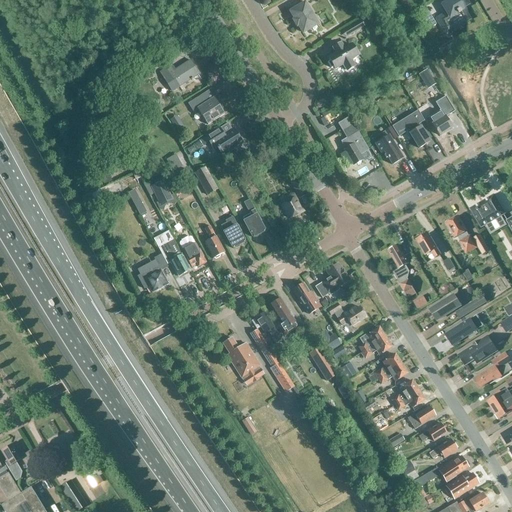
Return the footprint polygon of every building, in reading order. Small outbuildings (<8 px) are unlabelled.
[(466,0),(450,0),(443,5),(448,14),(442,18),(450,31),(469,19),(463,8),(469,5),(466,0)] [(303,33),(317,24),(305,3),(290,12),(293,18),(292,19),(296,26),(298,25),(303,33)] [(431,16),(424,21),(428,29),(436,24),(431,16)] [(361,21),(352,27),(356,33),(365,28),(361,21)] [(330,61),(327,63),(331,68),(334,67),(335,69),(342,65),(346,71),(354,67),(350,60),(357,56),(351,45),(344,50),(341,46),(334,50),(336,54),(329,59),(330,61)] [(199,74),(190,60),(172,72),(169,67),(160,73),(173,92),(199,74)] [(200,96),(188,104),(193,111),(197,108),(208,125),(224,114),(214,97),(205,103),(204,102),(201,97),(200,96)] [(452,128),(445,116),(454,111),(447,97),(441,101),(443,103),(434,108),(440,119),(432,124),(439,136),(447,131),(446,130),(450,127),(450,128),(452,128)] [(430,141),(422,128),(421,126),(419,127),(418,124),(425,120),(418,110),(392,125),(398,136),(409,129),(411,132),(409,133),(418,148),(430,141)] [(338,123),(338,124),(339,126),(342,131),(353,125),(349,117),(338,124),(338,123)] [(243,143),(233,128),(222,136),(218,130),(206,137),(218,157),(222,155),(225,153),(226,154),(235,148),(235,149),(241,145),(241,144),(243,143)] [(382,138),(383,139),(375,144),(381,153),(384,151),(392,165),(403,158),(395,145),(394,145),(392,141),(397,138),(391,128),(386,131),(388,134),(382,138)] [(361,161),(362,160),(359,155),(368,150),(361,139),(362,139),(357,131),(340,142),(345,149),(344,150),(347,155),(342,158),(347,166),(352,163),(354,165),(355,164),(357,166),(360,163),(361,161)] [(199,141),(192,145),(195,150),(202,146),(199,141)] [(141,147),(130,153),(133,160),(145,154),(141,147)] [(205,167),(195,173),(207,195),(218,189),(205,167)] [(177,197),(191,189),(185,177),(170,185),(177,197)] [(297,178),(290,181),(299,198),(306,194),(297,178)] [(155,194),(165,188),(162,183),(152,188),(155,194)] [(165,188),(155,194),(160,205),(167,201),(168,202),(172,200),(165,188)] [(135,203),(142,200),(136,190),(129,193),(135,203)] [(301,205),(299,206),(292,194),(284,198),(287,203),(282,206),(289,219),(294,216),(295,217),(304,212),(301,205)] [(497,195),(474,209),(485,227),(508,213),(497,195)] [(249,200),(243,203),(249,213),(250,212),(255,210),(249,200)] [(141,204),(136,206),(140,215),(146,212),(141,204)] [(253,217),(244,221),(253,238),(255,236),(257,237),(259,236),(260,233),(264,231),(259,221),(262,220),(258,214),(255,209),(255,210),(250,212),(253,217)] [(221,225),(224,232),(233,248),(235,247),(236,248),(240,246),(240,244),(244,242),(239,232),(241,231),(238,224),(237,225),(233,216),(225,220),(226,222),(221,225)] [(458,217),(447,223),(452,232),(451,233),(455,239),(458,237),(467,253),(476,248),(470,239),(471,238),(458,217)] [(210,240),(204,243),(213,259),(214,258),(216,259),(219,257),(219,255),(224,253),(216,237),(215,237),(209,226),(204,229),(210,240)] [(441,255),(428,234),(417,240),(426,255),(432,252),(436,258),(441,255)] [(491,250),(482,235),(474,239),(483,255),(491,250)] [(182,251),(191,267),(196,265),(197,267),(206,263),(203,258),(204,257),(200,250),(199,250),(196,244),(195,244),(192,237),(189,237),(188,238),(187,237),(181,240),(181,241),(180,242),(179,244),(183,251),(182,251)] [(173,240),(159,247),(161,251),(167,262),(171,260),(179,276),(184,274),(188,274),(189,271),(190,271),(181,255),(173,240)] [(409,264),(399,245),(389,251),(389,250),(387,251),(387,252),(389,251),(397,266),(391,269),(408,299),(417,294),(409,281),(408,279),(409,272),(406,266),(409,264)] [(140,275),(137,277),(144,291),(149,288),(152,293),(168,284),(161,271),(168,267),(161,254),(154,258),(158,266),(140,275)] [(456,268),(450,259),(445,262),(451,271),(456,268)] [(327,271),(330,276),(315,286),(322,298),(329,293),(329,294),(339,288),(338,288),(349,281),(345,275),(346,274),(344,271),(342,271),(338,263),(327,271)] [(309,293),(303,283),(293,290),(309,314),(320,307),(311,292),(309,293)] [(430,311),(437,321),(461,306),(454,295),(430,311)] [(329,296),(320,301),(324,308),(333,302),(329,296)] [(460,318),(486,301),(483,296),(457,313),(460,318)] [(296,323),(290,314),(280,298),(279,299),(276,298),(274,300),(273,302),(269,305),(280,322),(276,325),(281,333),(285,330),(287,334),(297,327),(295,324),(296,323)] [(351,326),(366,317),(359,307),(356,310),(354,306),(343,313),(337,304),(327,310),(330,315),(334,313),(341,324),(348,320),(351,326)] [(264,312),(255,318),(264,333),(268,330),(272,337),(271,338),(274,344),(281,339),(264,312)] [(507,333),(511,329),(511,316),(501,324),(507,333)] [(446,335),(453,346),(469,336),(470,338),(477,334),(475,331),(477,330),(470,320),(446,335)] [(366,334),(359,339),(363,344),(359,347),(362,352),(385,338),(379,328),(367,336),(366,334)] [(285,392),(294,387),(257,330),(250,334),(272,367),(270,368),(285,392)] [(341,344),(335,334),(321,343),(327,353),(341,344)] [(474,346),(459,356),(465,366),(475,360),(477,364),(497,352),(488,337),(479,343),(479,344),(475,347),(474,346)] [(241,378),(260,366),(246,344),(238,348),(232,338),(223,344),(229,354),(227,356),(241,378)] [(385,338),(362,352),(366,357),(376,350),(379,355),(391,347),(385,338)] [(280,362),(287,357),(281,347),(273,352),(280,362)] [(474,380),(479,389),(493,380),(494,382),(511,371),(507,364),(511,362),(506,353),(492,362),(495,367),(488,371),(474,380)] [(337,372),(326,355),(316,361),(327,378),(337,372)] [(375,374),(378,378),(401,364),(398,360),(399,359),(397,356),(395,356),(395,355),(383,362),(386,367),(375,374)] [(347,380),(356,374),(349,364),(341,369),(347,380)] [(403,368),(401,364),(378,378),(382,384),(392,377),(395,381),(407,374),(406,372),(406,370),(405,368),(403,368)] [(375,374),(369,378),(372,382),(378,378),(375,374)] [(392,400),(395,405),(418,390),(415,387),(416,385),(414,382),(412,382),(412,381),(399,389),(402,393),(392,400)] [(501,392),(488,401),(493,411),(511,398),(511,389),(503,394),(501,392)] [(420,394),(418,390),(395,405),(398,410),(409,403),(412,408),(424,400),(423,398),(423,397),(421,394),(420,394)] [(360,391),(354,394),(361,405),(366,401),(360,391)] [(511,398),(493,411),(499,420),(507,415),(508,417),(511,414),(511,398)] [(378,405),(375,400),(364,407),(367,412),(378,405)] [(415,413),(407,418),(414,429),(421,425),(422,425),(428,421),(427,420),(435,415),(430,407),(422,412),(421,411),(416,415),(415,413)] [(250,436),(257,432),(248,417),(241,421),(250,436)] [(390,425),(387,420),(377,426),(381,431),(390,425)] [(447,433),(440,423),(419,436),(423,441),(430,436),(434,442),(447,433)] [(504,440),(507,445),(511,441),(511,427),(501,435),(502,436),(501,438),(503,440),(504,440)] [(406,439),(403,434),(390,442),(393,448),(406,439)] [(451,439),(429,453),(433,458),(441,453),(444,458),(457,450),(451,439)] [(52,446),(47,449),(54,461),(59,458),(60,461),(66,458),(65,455),(69,452),(67,449),(75,445),(72,440),(65,444),(63,440),(58,443),(56,440),(51,443),(52,446)] [(21,472),(16,463),(21,460),(12,445),(11,446),(9,445),(7,447),(7,448),(1,451),(7,461),(4,462),(15,482),(20,479),(21,472)] [(407,461),(401,450),(393,454),(399,465),(407,461)] [(32,469),(38,465),(30,453),(24,456),(32,469)] [(437,468),(428,474),(431,480),(439,475),(443,475),(447,482),(455,477),(455,475),(468,467),(462,457),(449,465),(448,464),(438,470),(437,468)] [(72,467),(78,477),(90,470),(85,460),(72,467)] [(414,467),(410,461),(402,467),(406,473),(414,467)] [(3,511),(44,511),(30,487),(20,493),(6,471),(0,474),(0,485),(9,500),(0,506),(3,511)] [(417,481),(412,484),(415,490),(421,486),(431,480),(428,474),(417,481)] [(463,480),(460,476),(447,484),(453,493),(463,487),(466,492),(472,488),(471,487),(478,483),(473,474),(463,480)] [(87,479),(93,488),(98,485),(93,476),(87,479)] [(76,511),(87,506),(71,480),(59,488),(74,511),(76,511)] [(454,507),(453,504),(440,511),(465,511),(468,511),(473,511),(474,511),(476,511),(489,504),(482,494),(469,502),(469,503),(465,505),(463,501),(454,507)]
